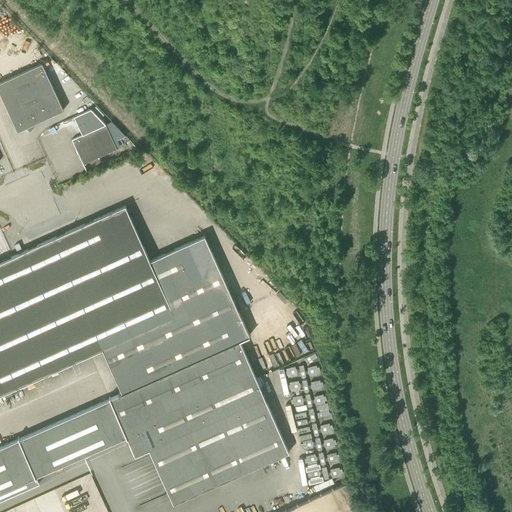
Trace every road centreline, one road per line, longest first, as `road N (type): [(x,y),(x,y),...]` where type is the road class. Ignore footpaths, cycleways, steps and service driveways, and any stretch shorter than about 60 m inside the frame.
road 1 (secondary): [(388,335),(393,157),(432,0)]
road 2 (secondary): [(388,335),(405,435),(430,511)]
